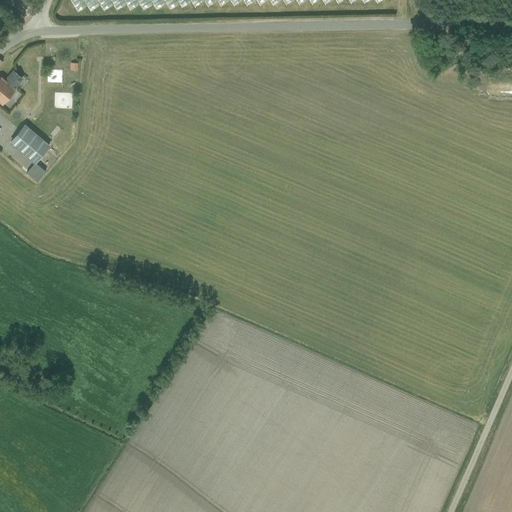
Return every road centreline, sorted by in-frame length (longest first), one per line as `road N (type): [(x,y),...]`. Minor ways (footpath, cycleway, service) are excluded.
road 1 (unclassified): [(30,23),(50,30),(511,28)]
road 2 (unclassified): [(511,366),(449,511)]
